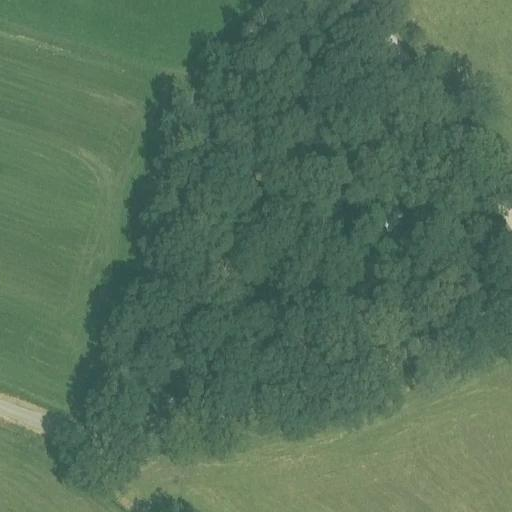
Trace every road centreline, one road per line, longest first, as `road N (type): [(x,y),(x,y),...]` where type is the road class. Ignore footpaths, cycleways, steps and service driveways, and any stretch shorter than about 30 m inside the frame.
road 1 (unclassified): [(0,414),(86,438),(147,442),(240,421),(358,380),(511,299)]
road 2 (track): [(354,0),(511,221)]
